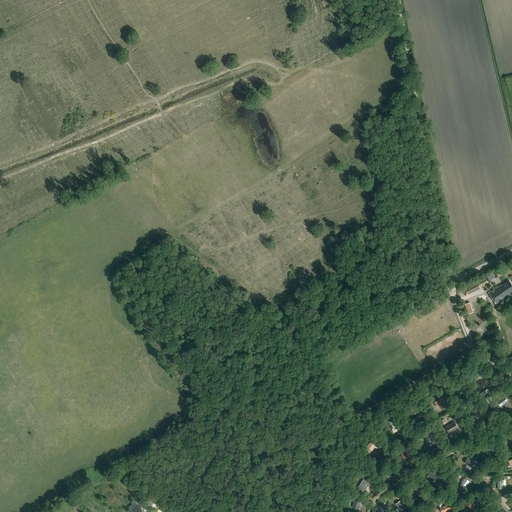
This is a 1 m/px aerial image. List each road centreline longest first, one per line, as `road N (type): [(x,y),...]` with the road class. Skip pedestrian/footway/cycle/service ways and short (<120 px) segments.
road 1 (track): [(400,17),(454,279)]
road 2 (track): [(326,511),(342,424),(470,350)]
road 3 (track): [(209,511),(229,488),(339,428)]
